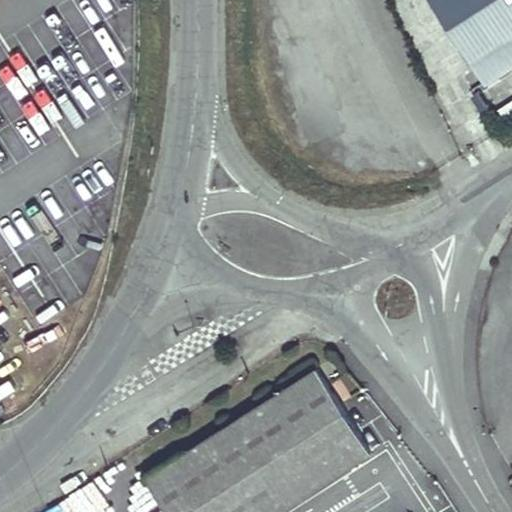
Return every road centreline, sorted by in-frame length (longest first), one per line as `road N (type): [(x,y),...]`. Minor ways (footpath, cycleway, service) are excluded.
road 1 (unclassified): [(0,492),(31,472),(133,330),(173,212)]
road 2 (residential): [(442,372),(346,296),(245,298),(173,212)]
road 3 (residential): [(511,173),(447,223),(442,372)]
road 4 (unclassified): [(173,212),(189,159),(210,0)]
road 5 (unknown): [(391,0),(500,182)]
road 6 (unknown): [(445,287),(397,225),(285,187)]
road 7 (residential): [(503,511),(442,372)]
road 8 (unknown): [(285,187),(201,65)]
